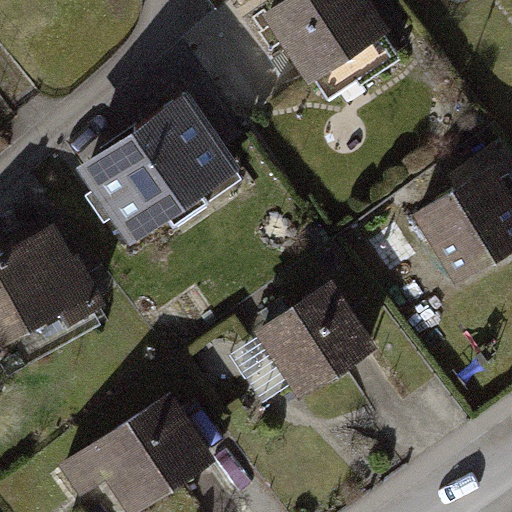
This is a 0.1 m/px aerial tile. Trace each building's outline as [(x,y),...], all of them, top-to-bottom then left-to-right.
[(379,0),(286,0),(270,11),(331,101),(396,58),(364,11),(379,1),(379,0)] [(184,88),(133,124),(140,133),(91,168),(103,185),(92,193),(110,218),(121,210),(136,231),(168,209),(177,222),(211,198),(202,185),(236,161),(184,88)] [(490,169),(421,211),(460,276),(511,244),(511,204),(508,198),(511,196),(511,174),(510,172),(497,180),(490,169)] [(51,226),(0,254),(0,340),(67,303),(74,316),(101,300),(76,256),(70,260),(51,226)] [(336,282),(268,328),(309,388),(377,342),(336,282)] [(172,393),(66,461),(84,490),(116,470),(137,502),(212,454),(172,393)]
